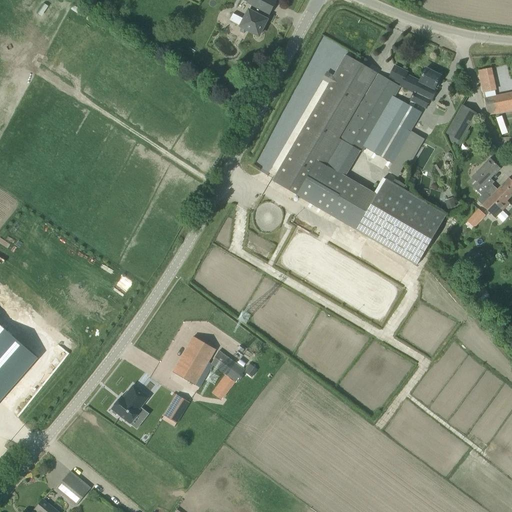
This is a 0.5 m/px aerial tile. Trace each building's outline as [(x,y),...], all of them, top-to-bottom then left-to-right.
[(247,30),(259,36),(277,0),(276,0),(248,0),(247,3),(252,5),(249,11),(244,20),(233,14),(229,21),(240,27),(240,32),(244,34),(247,30)] [(362,152),(365,148),(394,97),(400,87),(379,74),(346,55),(272,181),(417,265),(446,214),(386,179),(377,195),(326,165),(341,140),(362,152)] [(425,107),(429,100),(431,101),(437,90),(434,89),(435,87),(438,88),(442,79),(439,78),(441,76),(426,68),(420,81),(406,74),(407,72),(394,66),(389,78),(401,83),(400,86),(414,93),(410,100),(425,107)] [(490,69),(478,71),(483,93),(495,90),(490,69)] [(511,92),(484,99),(488,114),(511,109),(511,92)] [(394,97),(365,148),(392,164),(392,163),(411,132),(422,113),(394,97)] [(476,114),(462,106),(446,133),(460,141),(476,114)] [(262,166),(280,138),(274,134),(256,163),(262,166)] [(490,178),(499,169),(490,159),(468,182),(481,195),(494,182),(490,178)] [(492,196),(487,191),(478,200),(493,215),(506,201),(506,202),(511,195),(511,181),(508,178),(496,191),(496,192),(492,196)] [(447,200),(449,209),(457,206),(454,198),(447,200)] [(474,227),(485,215),(479,210),(468,222),(474,227)] [(235,236),(246,236),(247,222),(235,222),(235,236)] [(147,353),(162,362),(189,317),(174,308),(147,353)] [(0,324),(0,401),(38,358),(0,324)] [(194,337),(173,373),(195,385),(216,349),(194,337)] [(220,400),(243,370),(218,351),(211,361),(227,373),(212,394),(220,400)] [(251,377),(257,369),(250,364),(244,372),(251,377)] [(122,396),(111,409),(113,411),(112,412),(117,417),(118,415),(130,424),(141,411),(139,410),(141,408),(149,398),(133,386),(124,397),(122,396)] [(164,416),(162,419),(174,427),(176,423),(177,424),(189,402),(176,395),(164,415),(164,416)] [(70,472),(55,490),(75,507),(90,488),(70,472)] [(36,511),(57,511),(43,500),(35,510),(37,511),(36,511)]
